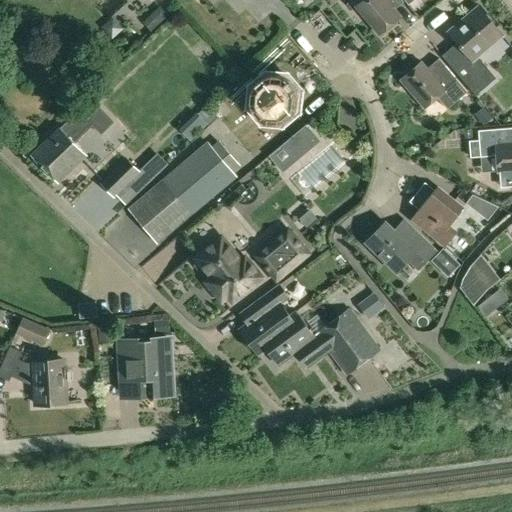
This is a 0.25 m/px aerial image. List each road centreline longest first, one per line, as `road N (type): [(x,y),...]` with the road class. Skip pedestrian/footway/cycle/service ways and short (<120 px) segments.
road 1 (residential): [(283,420),(0,148)]
road 2 (residential): [(0,449),(283,420)]
road 3 (residential): [(375,200),(387,158),(369,70),(461,0)]
